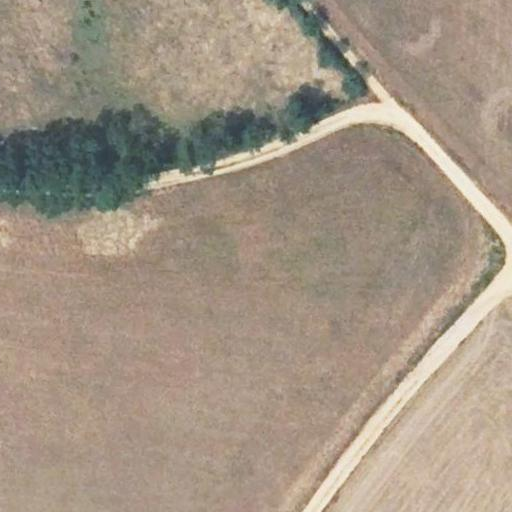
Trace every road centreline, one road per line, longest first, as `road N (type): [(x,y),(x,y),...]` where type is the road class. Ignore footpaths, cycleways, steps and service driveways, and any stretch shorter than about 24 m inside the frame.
road 1 (track): [(0,187),(155,183),(397,105)]
road 2 (track): [(299,0),(511,240)]
road 3 (track): [(311,511),(405,385),(486,296),(511,282)]
